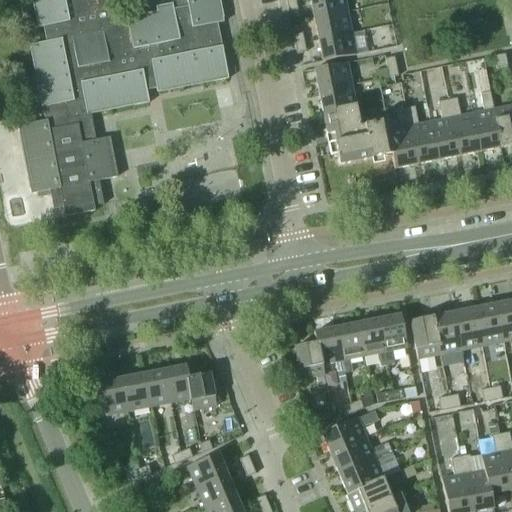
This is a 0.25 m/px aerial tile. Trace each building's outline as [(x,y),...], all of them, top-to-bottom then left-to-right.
[(63,0),(31,0),(37,29),(42,27),(45,43),(29,46),(41,108),(42,108),(45,122),(17,127),(30,195),(36,194),(37,198),(50,196),(52,210),(62,208),(64,218),(94,212),(93,207),(102,205),(98,182),(117,178),(109,139),(95,141),(91,123),(92,123),(90,115),(148,103),(145,86),(154,84),(156,93),(227,79),(217,24),(223,23),(218,0),(185,0),(187,7),(173,10),(172,4),(155,8),(156,13),(115,21),(113,8),(73,16),(74,18),(68,20),(63,0)] [(63,0),(68,20),(74,18),(73,16),(113,8),(111,0),(63,0)] [(346,13),(343,0),(309,0),(313,19),(346,13)] [(286,3),(288,12),(297,10),(295,1),(286,3)] [(351,34),(346,13),(313,19),(317,40),(351,34)] [(292,35),(294,45),(304,43),(302,34),(292,35)] [(355,56),(351,34),(317,40),(322,62),(355,56)] [(294,45),(296,55),(306,53),(304,43),(294,45)] [(496,69),(507,67),(504,55),(493,57),(496,69)] [(388,79),(397,77),(393,57),(384,59),(388,79)] [(317,92),(350,85),(346,64),(313,70),(317,92)] [(322,113),(355,107),(350,85),(317,92),(322,113)] [(483,112),(472,115),(479,153),(501,148),(493,110),(489,92),(479,94),(483,112)] [(200,121),(225,115),(221,95),(195,102),(200,121)] [(456,99),(447,101),(458,157),(479,153),(472,115),(460,117),(456,99)] [(436,161),(458,157),(447,101),(437,103),(440,121),(429,123),(436,161)] [(501,148),(511,145),(511,106),(493,110),(501,148)] [(385,132),(388,131),(386,122),(359,127),(355,107),(322,113),(328,146),(333,145),(338,166),(390,156),(385,132)] [(414,107),(403,109),(415,166),(436,161),(429,123),(417,126),(414,107)] [(415,166),(403,109),(394,111),(398,129),(388,131),(385,132),(390,156),(393,170),(415,166)] [(218,173),(220,203),(243,201),(241,171),(218,173)] [(511,301),(494,305),(502,344),(511,341),(511,301)] [(494,305),(473,310),(481,348),(502,344),(494,305)] [(481,348),(473,310),(452,314),(459,352),(481,348)] [(459,352),(452,314),(430,318),(438,356),(459,352)] [(394,365),(391,352),(406,349),(399,316),(377,320),(386,366),(394,365)] [(438,356),(430,318),(409,322),(417,361),(438,356)] [(386,366),(377,320),(356,325),(363,358),(378,355),(380,367),(386,366)] [(363,358),(356,325),(335,329),(341,362),(363,358)] [(341,362),(335,329),(313,333),(315,344),(316,343),(320,366),(321,366),(335,363),(337,372),(343,371),(341,362)] [(325,385),(321,366),(320,366),(316,343),(315,344),(293,348),(300,381),(316,378),(318,387),(325,385)] [(169,404),(189,400),(191,400),(186,379),(187,378),(185,367),(163,371),(169,404)] [(148,408),(169,404),(163,371),(141,375),(148,408)] [(343,371),(337,372),(339,384),(345,382),(343,371)] [(209,374),(187,378),(186,379),(191,400),(189,400),(192,412),(215,407),(209,374)] [(127,413),(148,408),(141,375),(120,380),(127,413)] [(105,417),(127,413),(120,380),(98,384),(105,417)] [(500,387),(490,389),(492,401),(502,400),(500,387)] [(415,388),(406,390),(408,399),(416,397),(415,388)] [(492,401),(490,389),(480,391),(482,403),(492,401)] [(401,391),(392,392),(394,402),(403,400),(401,391)] [(392,392),(382,394),(384,404),(394,402),(392,392)] [(382,394),(375,396),(377,405),(384,404),(382,394)] [(457,396),(447,398),(450,410),(460,408),(457,396)] [(450,410),(447,398),(437,400),(439,412),(450,410)] [(359,401),(350,405),(353,413),(362,409),(359,401)] [(344,417),(353,413),(350,405),(341,409),(344,417)] [(329,455),(365,440),(360,429),(377,422),(373,412),(356,420),(356,419),(320,434),(329,455)] [(308,422),(312,431),(326,425),(322,416),(308,422)] [(511,490),(511,451),(508,433),(499,435),(510,491),(511,490)] [(490,495),(510,491),(499,435),(489,437),(493,455),(481,457),(491,510),(492,509),(490,495)] [(337,475),(390,452),(386,443),(370,451),(365,440),(329,455),(337,475)] [(211,450),(212,450),(208,441),(199,445),(202,454),(211,450)] [(188,449),(179,453),(183,462),(192,458),(188,449)] [(346,495),(382,479),(377,469),(394,461),(390,452),(337,475),(346,495)] [(183,462),(179,453),(170,457),(174,465),(183,462)] [(186,467),(194,488),(226,475),(217,454),(186,467)] [(238,460),(242,469),(251,465),(247,456),(238,460)] [(469,511),(479,511),(491,510),(481,457),(480,458),(483,472),(472,474),(469,456),(459,458),(469,511)] [(446,511),(469,511),(459,458),(450,459),(453,477),(440,480),(446,511)] [(246,478),(255,474),(251,465),(242,469),(246,478)] [(142,479),(151,475),(147,466),(138,470),(142,479)] [(133,482),(142,479),(138,470),(129,474),(133,482)] [(390,499),(385,489),(402,482),(399,472),(382,479),(346,495),(352,511),(362,511),(364,511),(364,510),(390,499)] [(234,495),(226,475),(194,488),(203,508),(234,495)] [(364,510),(364,511),(406,511),(399,494),(390,499),(364,510)] [(241,511),(234,495),(203,508),(204,511),(241,511)] [(255,499),(259,509),(268,505),(264,496),(255,499)]
